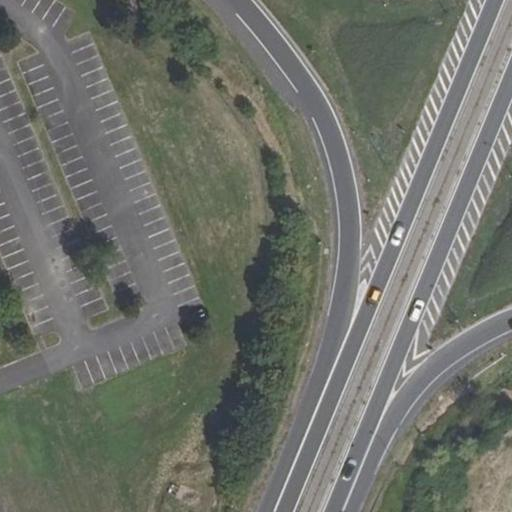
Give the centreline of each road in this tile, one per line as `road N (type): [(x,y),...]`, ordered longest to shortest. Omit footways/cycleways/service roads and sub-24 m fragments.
road 1 (primary): [(496,0),(305,464),(277,505)]
road 2 (motorway): [(237,0),(318,104),(349,212),(341,315),(277,505)]
road 3 (primary): [(333,511),(511,75)]
road 4 (motorway): [(352,511),(415,384),(458,345),(511,318)]
